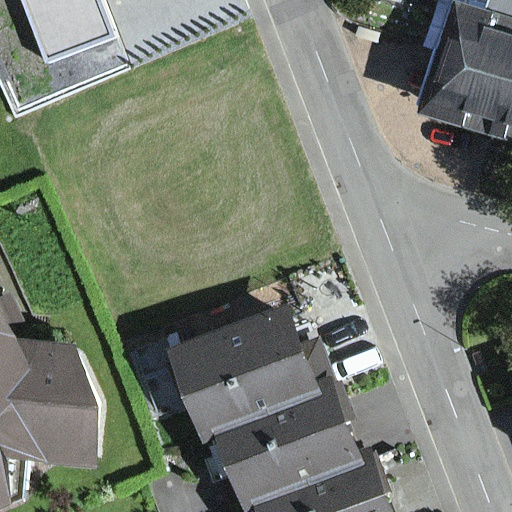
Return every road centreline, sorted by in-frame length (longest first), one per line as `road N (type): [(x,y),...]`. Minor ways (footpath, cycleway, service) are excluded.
road 1 (residential): [(494,511),(395,255)]
road 2 (residential): [(395,255),(298,0)]
road 3 (residential): [(395,255),(442,238),(511,230)]
